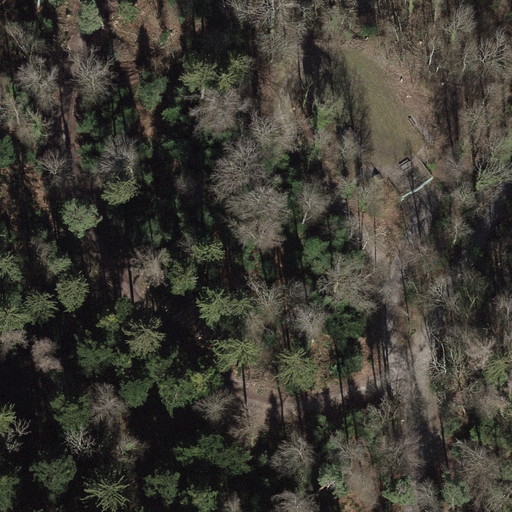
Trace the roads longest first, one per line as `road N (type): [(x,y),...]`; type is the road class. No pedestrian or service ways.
road 1 (track): [(243,418),(151,331),(90,245),(51,141),(72,36)]
road 2 (track): [(410,387),(389,348),(396,274),(431,154),(421,132)]
road 3 (track): [(396,274),(276,135),(291,110),(318,95)]
road 4 (track): [(511,175),(433,319),(410,387)]
road 5 (track): [(243,418),(410,387)]
road 6 (track): [(410,387),(489,511)]
road 7 (residential): [(410,387),(404,511)]
